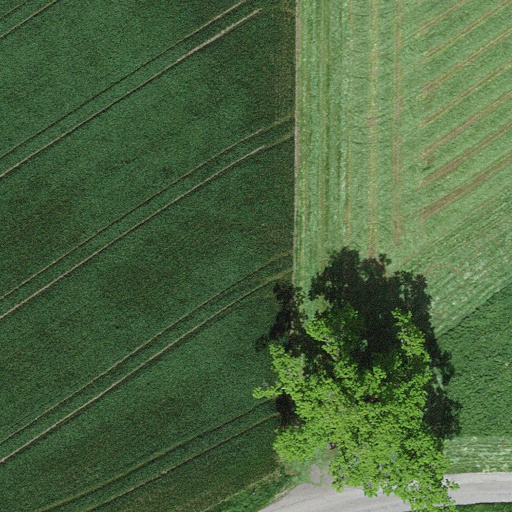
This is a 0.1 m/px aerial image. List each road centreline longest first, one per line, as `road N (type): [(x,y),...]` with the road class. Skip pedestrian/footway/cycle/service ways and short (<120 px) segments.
road 1 (track): [(321,0),(309,511)]
road 2 (unclassified): [(511,495),(370,511)]
